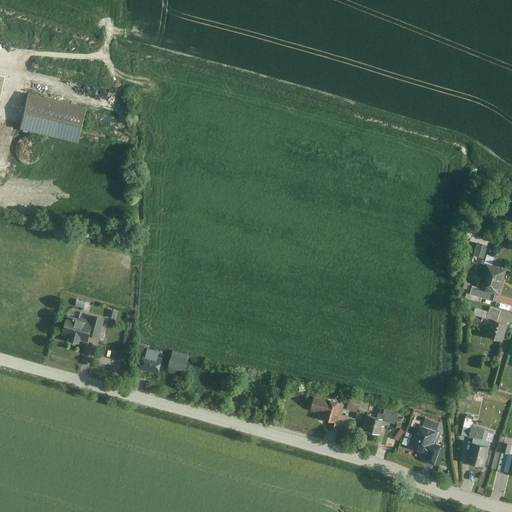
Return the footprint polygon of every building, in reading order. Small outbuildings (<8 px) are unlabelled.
[(0,87),(0,92),(18,96),(20,85),(1,81),(0,87)] [(90,109),(31,96),(24,130),(83,142),(90,109)] [(21,138),(19,140),(16,144),(15,146),(14,151),(17,159),(21,162),(23,164),(30,165),(35,164),(39,161),(42,157),(43,153),(44,148),(42,144),(40,140),(36,137),(31,136),(26,136),(21,138)] [(478,241),(474,255),(486,258),(490,244),(478,241)] [(503,291),(509,271),(485,264),(479,284),(503,291)] [(77,299),(76,305),(85,307),(87,301),(77,299)] [(93,321),(68,316),(64,339),(91,344),(93,337),(101,339),(105,319),(94,317),(93,321)] [(503,340),(508,325),(492,321),(488,336),(503,340)] [(192,356),(173,352),(170,366),(189,371),(192,356)] [(161,373),(164,359),(148,356),(145,369),(161,373)] [(274,389),(252,384),(250,393),(271,399),(269,407),(281,410),(287,384),(276,381),(274,389)] [(346,403),(315,398),(312,410),(332,414),(330,422),(339,423),(338,429),(350,431),(353,414),(344,413),(346,403)] [(381,436),(385,420),(368,416),(364,432),(381,436)] [(476,421),(468,419),(464,436),(486,441),(488,430),(475,427),(476,421)] [(441,431),(420,424),(412,450),(428,455),(426,463),(438,467),(444,450),(436,447),(441,431)] [(511,475),(511,441),(499,438),(495,455),(511,458),(511,462),(509,475),(511,475)] [(489,467),(493,448),(478,445),(474,463),(489,467)]
